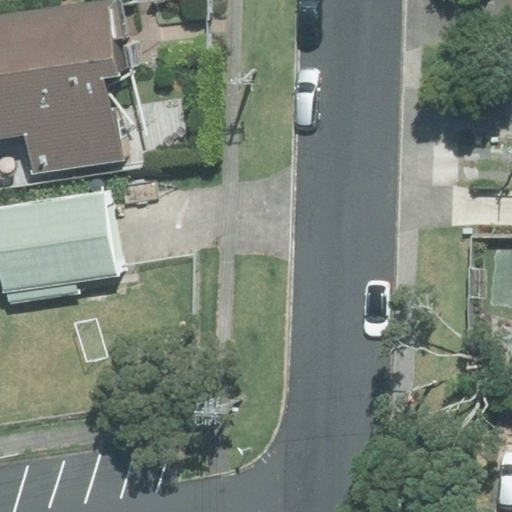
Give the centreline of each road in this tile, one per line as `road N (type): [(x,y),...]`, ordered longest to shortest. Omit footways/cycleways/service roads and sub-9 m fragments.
road 1 (residential): [(352,0),(338,510)]
road 2 (unknown): [(348,137),(511,139)]
